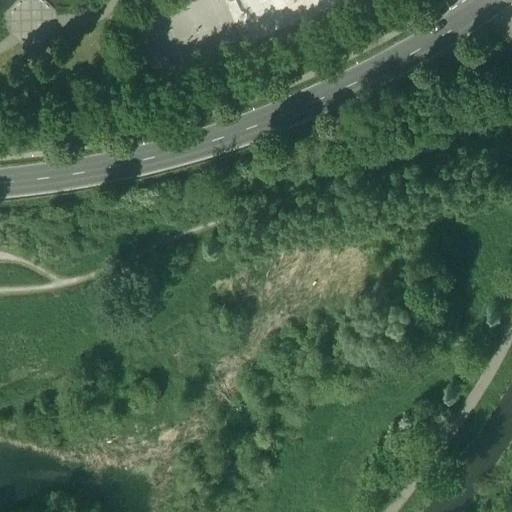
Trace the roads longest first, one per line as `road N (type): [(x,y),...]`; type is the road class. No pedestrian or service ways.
road 1 (secondary): [(0,180),(79,173),(268,120),(501,0)]
road 2 (track): [(511,321),(462,410),(386,511)]
